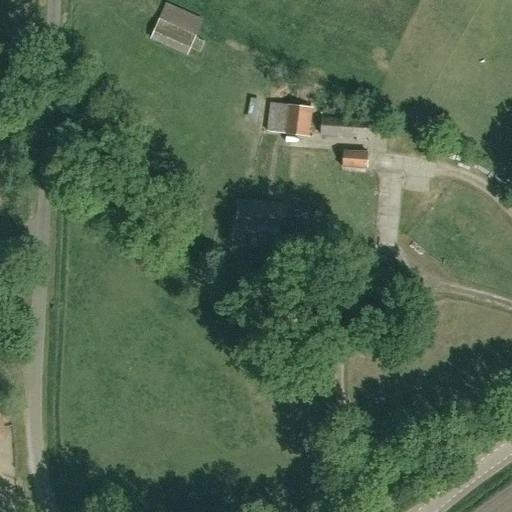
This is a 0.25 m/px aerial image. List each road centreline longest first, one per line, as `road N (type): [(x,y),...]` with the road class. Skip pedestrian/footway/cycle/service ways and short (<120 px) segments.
road 1 (unclassified): [(52,511),(38,475),(27,337),(38,0)]
road 2 (track): [(511,307),(367,276)]
road 3 (track): [(511,211),(462,173),(386,158)]
